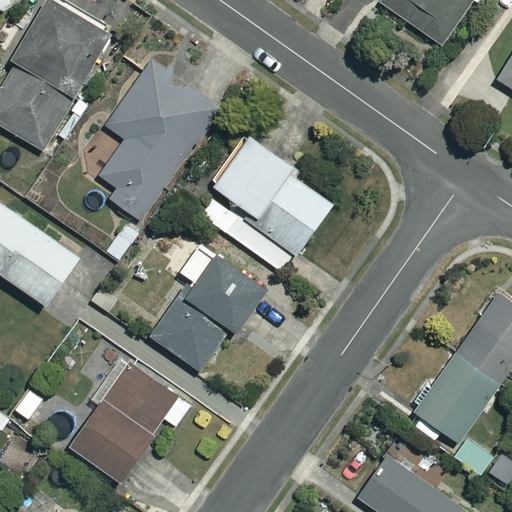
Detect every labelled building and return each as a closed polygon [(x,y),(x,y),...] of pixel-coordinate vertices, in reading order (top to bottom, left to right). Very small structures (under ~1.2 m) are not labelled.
[(0,0),(0,20),(22,8),(17,0),(0,0)] [(479,0),(385,0),(386,0),(383,5),(446,49),(479,0)] [(118,41),(57,4),(0,97),(0,126),(48,155),(118,41)] [(223,113),(156,65),(110,129),(129,142),(103,178),(122,192),(114,202),(144,223),(223,113)] [(511,68),(502,84),(511,90),(511,68)] [(306,177),(251,137),(214,187),(247,211),(230,234),(290,278),(340,209),(302,181),(306,177)] [(88,264),(0,202),(0,280),(5,284),(9,279),(55,311),(88,264)] [(143,235),(130,225),(109,254),(121,263),(143,235)] [(274,296),(206,246),(183,278),(194,286),(156,339),(205,375),(235,333),(243,338),(274,296)] [(418,403),(425,408),(419,415),(464,447),(511,378),(511,302),(503,297),(437,391),(430,387),(418,403)] [(179,430),(194,409),(126,360),(96,402),(108,411),(79,452),(129,488),(163,440),(157,436),(167,422),(179,430)] [(49,401),(33,392),(20,414),(36,423),(49,401)] [(473,441),(459,461),(501,492),(510,479),(494,466),(498,460),(473,441)] [(362,502),(377,511),(478,511),(393,455),(362,502)]
